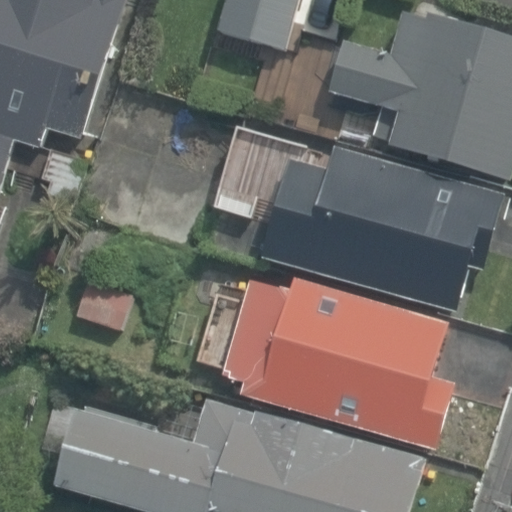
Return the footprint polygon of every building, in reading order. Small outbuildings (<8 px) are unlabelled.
[(0,0),(0,200),(17,143),(45,152),(53,134),(87,144),(133,0),(0,0)] [(289,53),(302,0),(232,0),(223,36),(289,53)] [(394,147),(511,182),(511,39),(434,16),(432,22),(409,15),(395,59),(349,45),(334,92),(388,108),(379,138),(396,143),(394,147)] [(46,182),(85,194),(94,165),(56,152),(46,182)] [(460,314),(461,314),(473,270),(488,274),(509,198),(339,152),(333,174),(294,163),(267,262),(460,314)] [(249,402),(441,454),(461,379),(443,374),(457,321),(301,279),(296,295),(255,283),(229,381),(253,388),(249,402)] [(172,346),(180,313),(161,309),(154,342),(172,346)] [(66,490),(142,511),(416,511),(430,461),(263,414),(262,418),(214,405),(202,447),(86,415),(65,490),(66,490)]
